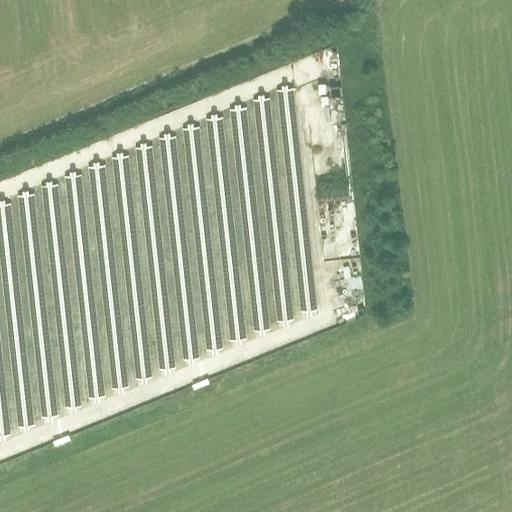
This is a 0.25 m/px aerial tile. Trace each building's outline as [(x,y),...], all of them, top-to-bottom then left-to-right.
[(169,150),(185,149),(184,134),(168,135),(169,150)] [(145,144),(147,174),(162,173),(160,143),(145,144)] [(138,154),(122,155),(123,186),(140,185),(138,154)] [(113,163),(97,165),(101,194),(117,192),(113,163)] [(310,314),(327,312),(311,170),(290,173),(291,180),(271,183),(279,257),(303,254),(310,314)] [(75,174),(75,200),(91,200),(91,174),(75,174)] [(249,192),(252,253),(268,252),(265,192),(249,192)] [(327,195),(329,238),(354,237),(352,194),(327,195)] [(17,203),(4,205),(6,222),(19,221),(17,203)] [(263,300),(265,331),(278,330),(276,300),(263,300)] [(239,304),(239,341),(254,341),(254,304),(239,304)] [(215,317),(215,350),(230,350),(230,318),(215,317)] [(197,358),(207,358),(208,332),(198,331),(197,358)] [(74,393),(77,408),(92,406),(89,391),(74,393)]
